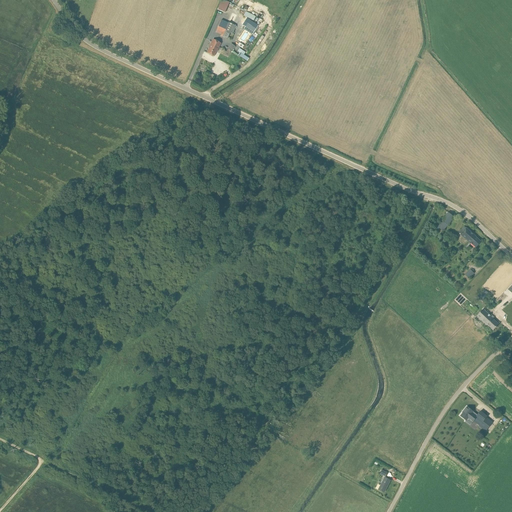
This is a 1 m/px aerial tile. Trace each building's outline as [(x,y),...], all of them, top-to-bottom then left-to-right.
[(224,12),(228,2),(224,0),(220,0),(217,9),(224,12)] [(246,12),(241,21),(251,26),(251,25),(255,18),(255,17),(246,12)] [(221,20),(217,30),(222,32),(220,36),(228,39),(230,33),(232,34),(236,26),(228,22),(228,23),(221,20)] [(217,52),(221,43),(213,39),(209,48),(207,53),(214,56),(216,51),(217,52)] [(441,220),(434,228),(438,231),(440,228),(444,231),(454,217),(448,212),(441,220)] [(476,236),(465,226),(459,233),(469,242),(464,247),(466,249),(471,243),(476,247),(481,242),(475,237),(476,236)] [(470,270),(465,275),(469,278),(474,273),(470,270)] [(485,290),(479,297),(484,301),(489,294),(485,290)] [(493,318),(483,309),(477,316),(487,326),(488,325),(493,330),(499,324),(493,319),(493,318)] [(464,411),(461,416),(466,420),(468,418),(473,422),(473,421),(486,431),(493,422),(487,417),(488,416),(481,411),(476,416),(472,413),(473,412),(467,407),(464,411)] [(385,477),(379,489),(384,492),(390,480),(385,477)]
